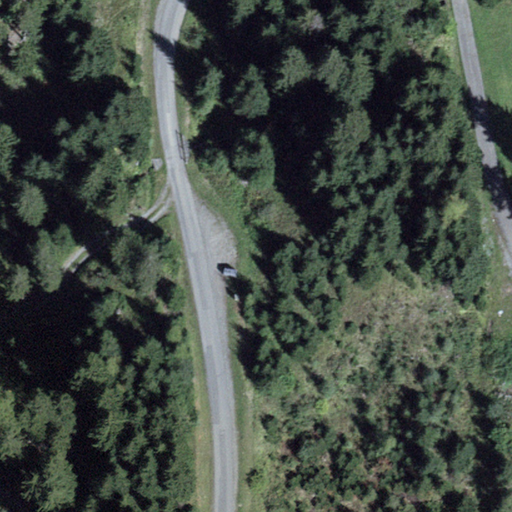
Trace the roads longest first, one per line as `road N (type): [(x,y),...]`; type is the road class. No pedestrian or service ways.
road 1 (unclassified): [(224,511),(227,453),(162,66),(174,0)]
road 2 (track): [(179,169),(156,215),(90,246),(34,308),(0,325)]
road 3 (track): [(511,224),(492,178),(460,0)]
